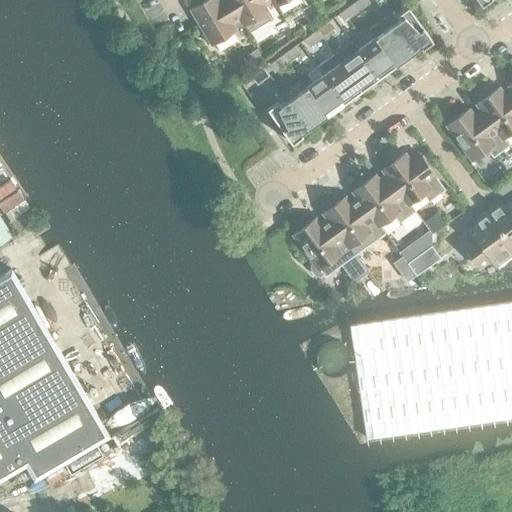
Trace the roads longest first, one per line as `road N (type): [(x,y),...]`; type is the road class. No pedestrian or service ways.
road 1 (residential): [(280,190),(408,100)]
road 2 (residential): [(477,199),(408,100)]
